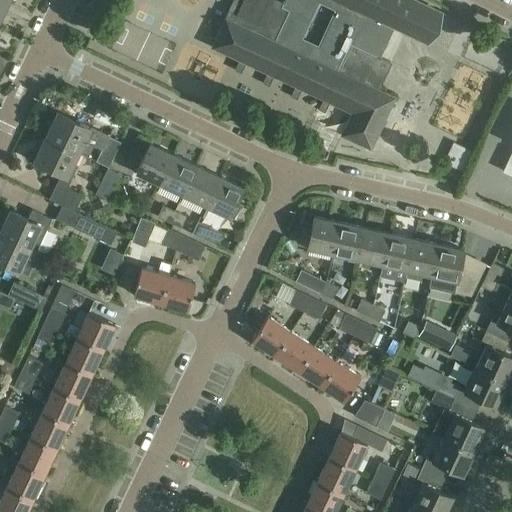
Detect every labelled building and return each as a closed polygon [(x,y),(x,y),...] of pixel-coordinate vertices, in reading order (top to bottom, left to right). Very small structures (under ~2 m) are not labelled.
[(4,0),(0,0),(0,20),(9,2),(4,0)] [(232,0),(211,47),(239,60),(234,71),(240,74),(245,63),(267,73),(262,84),(268,87),(273,76),(295,86),(290,97),(296,100),(301,89),(323,99),(318,110),(324,113),(329,102),(352,113),(342,135),(370,148),(394,97),(378,90),(382,81),(379,80),(382,72),(385,74),(390,63),(378,58),(393,26),(410,34),(424,5),(413,0),(232,0)] [(56,113),(45,137),(79,153),(88,158),(93,147),(101,150),(107,137),(56,113)] [(101,150),(96,161),(108,167),(120,141),(108,136),(107,137),(101,150)] [(79,153),(45,137),(33,161),(71,179),(78,166),(73,164),(79,153)] [(511,140),(510,144),(511,145),(511,149),(511,150),(502,171),(511,175),(511,140)] [(453,142),(443,163),(461,171),(471,151),(453,142)] [(160,184),(173,155),(150,144),(136,173),(160,184)] [(173,155),(160,184),(182,194),(196,165),(173,155)] [(196,165),(182,194),(205,205),(219,176),(196,165)] [(119,174),(108,169),(95,194),(107,200),(119,174)] [(243,187),(219,176),(205,205),(236,220),(243,205),(236,202),(243,187)] [(49,199),(62,205),(75,212),(82,195),(57,183),(49,199)] [(75,212),(62,205),(56,219),(111,245),(117,231),(84,216),(75,212)] [(169,222),(174,211),(163,205),(157,217),(169,222)] [(31,209),(27,219),(9,211),(0,228),(0,233),(29,247),(36,250),(51,218),(31,209)] [(174,211),(169,222),(181,228),(187,217),(174,211)] [(314,216),(307,248),(333,253),(340,222),(314,216)] [(140,217),(131,240),(144,245),(153,222),(140,217)] [(198,222),(192,234),(217,245),(223,234),(198,222)] [(364,228),(340,222),(333,253),(357,259),(364,228)] [(175,249),(182,235),(167,228),(161,242),(175,249)] [(364,228),(357,259),(382,265),(389,233),(364,228)] [(29,247),(0,233),(0,262),(25,274),(30,264),(23,261),(29,247)] [(389,233),(382,265),(380,274),(383,277),(391,279),(393,277),(399,279),(401,281),(404,282),(407,270),(414,239),(389,233)] [(182,235),(175,249),(198,260),(205,246),(182,235)] [(414,239),(407,270),(405,277),(421,281),(422,274),(431,276),(439,244),(414,239)] [(439,244),(431,276),(429,288),(454,293),(464,250),(439,244)] [(160,261),(157,271),(141,266),(133,293),(160,301),(168,274),(171,264),(160,261)] [(492,263),(481,286),(493,292),(497,283),(504,269),(492,263)] [(320,293),(325,282),(300,270),(295,281),(320,293)] [(194,282),(168,274),(160,301),(186,309),(194,282)] [(14,282),(8,295),(15,298),(41,310),(46,298),(14,282)] [(338,288),(325,282),(320,293),(332,299),(338,288)] [(511,288),(511,289),(497,283),(493,292),(507,299),(511,301),(511,288)] [(304,312),(311,297),(295,290),(288,305),(304,312)] [(15,298),(8,295),(0,291),(0,306),(9,311),(15,298)] [(326,304),(311,297),(304,312),(319,319),(326,304)] [(367,315),(373,304),(362,299),(356,310),(367,315)] [(491,320),(485,331),(508,342),(511,332),(511,301),(507,299),(496,322),(491,320)] [(457,300),(446,331),(456,335),(467,303),(457,300)] [(385,310),(373,304),(367,315),(379,321),(385,310)] [(44,321),(59,328),(66,313),(51,306),(44,321)] [(88,311),(81,327),(70,322),(66,331),(77,336),(102,348),(114,323),(88,311)] [(354,336),(361,321),(345,314),(339,328),(354,336)] [(275,355),(291,331),(267,315),(252,339),(275,355)] [(59,328),(44,321),(37,337),(52,344),(59,328)] [(376,328),(361,321),(354,336),(369,343),(376,328)] [(414,338),(420,327),(408,321),(403,333),(414,338)] [(455,336),(441,330),(434,344),(448,350),(455,336)] [(314,346),(291,331),(275,355),(298,370),(314,346)] [(508,342),(485,331),(480,342),(486,345),(475,368),(505,382),(511,366),(511,356),(503,352),(508,342)] [(77,336),(65,361),(91,373),(102,348),(77,336)] [(314,346),(298,370),(321,385),(336,361),(314,346)] [(28,356),(21,370),(36,378),(43,363),(28,356)] [(456,380),(463,364),(453,360),(447,376),(456,380)] [(91,373),(65,361),(53,386),(79,398),(91,373)] [(336,361),(321,385),(344,400),(360,376),(336,361)] [(386,367),(378,385),(392,391),(400,373),(386,367)] [(424,372),(413,367),(408,377),(419,382),(424,372)] [(441,378),(435,390),(454,399),(453,400),(476,411),(481,399),(494,405),(505,382),(475,368),(464,391),(459,388),(460,386),(441,378)] [(36,378),(21,370),(14,386),(28,394),(36,378)] [(53,386),(42,410),(68,422),(79,398),(53,386)] [(430,402),(448,410),(448,411),(443,409),(432,432),(443,437),(473,451),(484,428),(471,422),(476,411),(453,400),(454,399),(435,390),(430,402)] [(376,427),(384,409),(364,399),(354,416),(376,427)] [(5,406),(0,415),(0,421),(13,427),(20,413),(5,406)] [(42,410),(30,435),(56,447),(68,422),(42,410)] [(13,427),(0,421),(0,440),(5,443),(13,427)] [(341,431),(329,456),(354,468),(366,444),(381,451),(387,439),(357,425),(352,436),(341,431)] [(30,435),(18,460),(44,472),(56,447),(30,435)] [(427,458),(422,469),(444,479),(449,468),(462,474),(473,451),(443,437),(432,460),(427,458)] [(329,456),(317,481),(342,493),(354,468),(329,456)] [(44,472),(18,460),(7,485),(33,497),(44,472)] [(373,477),(387,484),(394,469),(381,462),(373,477)] [(414,479),(419,468),(407,463),(402,474),(414,479)] [(421,483),(410,506),(422,511),(444,511),(451,497),(439,491),(444,479),(422,469),(416,480),(421,483)] [(387,484),(373,477),(366,493),(380,500),(387,484)] [(333,511),(342,493),(317,481),(305,506),(318,511),(333,511)] [(25,511),(33,497),(7,485),(0,499),(0,511),(25,511)]
